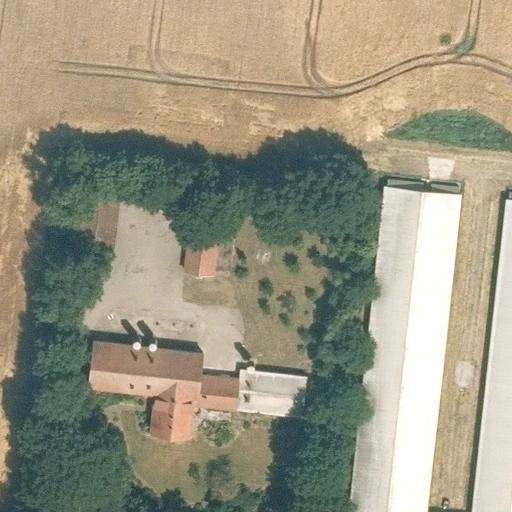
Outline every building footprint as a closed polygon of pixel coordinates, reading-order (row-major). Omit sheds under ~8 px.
[(70,241),(112,246),(118,191),(77,186),(70,241)] [(470,511),(419,511),(455,194),(379,186),(342,511),(511,511),(511,205),(505,205),(470,511)] [(287,189),(284,207),(321,213),(324,195),(287,189)] [(187,228),(183,273),(212,276),(215,230),(187,228)] [(185,438),(188,405),(298,417),(302,378),(239,371),(237,385),(195,381),(198,349),(90,338),(85,387),(153,394),(149,434),(185,438)]
